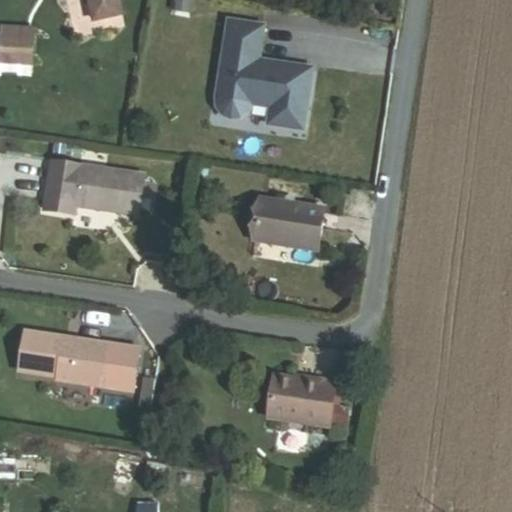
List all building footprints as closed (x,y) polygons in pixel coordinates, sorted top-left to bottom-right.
[(89,0),(94,21),(122,15),(118,0),(89,0)] [(2,69),(34,71),(35,41),(4,39),(2,69)] [(261,92),(269,54),(234,48),(222,108),(223,116),(228,124),(238,129),(249,128),(256,123),(260,115),(279,118),(276,136),(308,142),(316,98),(275,90),(274,94),(261,92)] [(77,215),(139,226),(146,188),(54,172),(46,219),(75,224),(77,215)] [(258,251),(320,260),(326,221),(264,212),(258,251)] [(133,393),(140,349),(26,332),(19,372),(58,378),(57,381),(133,393)] [(333,405),(336,382),(318,379),(318,383),(295,380),(296,376),(275,373),(268,420),(329,429),(330,427),(333,405)] [(347,429),(350,408),(333,405),(330,427),(347,429)]
